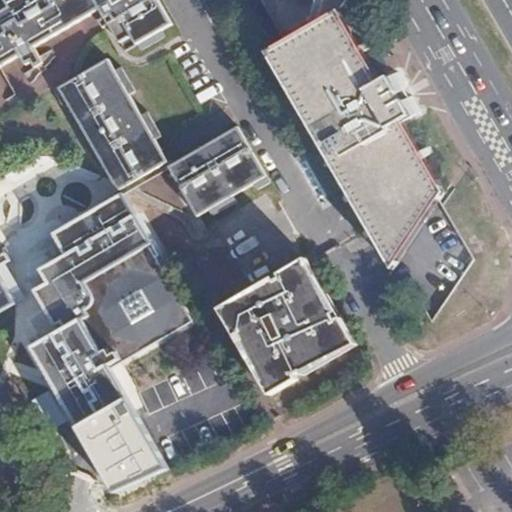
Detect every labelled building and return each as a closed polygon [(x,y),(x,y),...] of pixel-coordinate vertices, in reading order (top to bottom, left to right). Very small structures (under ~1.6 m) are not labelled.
[(0,67),(23,54),(26,62),(33,58),(35,61),(41,57),(35,47),(102,7),(126,49),(138,43),(141,50),(164,37),(160,30),(171,23),(158,0),(1,0),(0,1),(0,67)] [(260,0),(285,42),(334,13),(333,10),(340,4),(344,0),(260,0)] [(285,42),(269,52),(289,88),(292,94),(304,116),(308,122),(312,128),(329,157),(333,164),(345,184),(350,192),(353,198),(370,227),(374,234),(393,267),(444,192),(425,157),(421,151),(403,121),(421,111),(412,96),(409,98),(405,89),(407,88),(399,73),(381,82),(364,52),(360,46),(340,10),(334,13),(285,42)] [(369,42),(360,46),(364,52),(372,47),(369,42)] [(119,189),(167,161),(154,139),(160,136),(147,112),(141,115),(129,95),(135,91),(121,67),(115,70),(109,60),(61,88),(119,189)] [(292,94),(289,88),(280,92),(283,99),(292,94)] [(312,128),(308,122),(300,127),(304,134),(312,128)] [(258,189),(269,182),(237,127),(171,166),(199,214),(210,208),(214,213),(236,201),(232,195),(254,183),(258,189)] [(425,157),(434,152),(430,146),(421,151),(425,157)] [(320,162),(324,169),(333,164),(329,157),(320,162)] [(344,204),(353,198),(350,192),(341,197),(344,204)] [(113,227),(134,215),(122,194),(100,207),(113,227)] [(127,377),(131,383),(142,377),(150,371),(153,367),(155,365),(155,361),(155,358),(154,356),(149,348),(161,337),(167,331),(170,326),(174,319),(176,313),(176,306),(176,301),(174,295),(172,289),(169,284),(162,275),(155,265),(152,262),(144,247),(149,244),(134,215),(113,227),(100,207),(88,214),(91,220),(70,233),(66,227),(55,234),(66,254),(54,261),(70,289),(44,304),(56,326),(63,322),(65,328),(39,343),(59,377),(53,381),(59,391),(73,409),(81,418),(87,422),(88,423),(90,424),(94,425),(96,425),(100,423),(104,421),(101,415),(108,411),(107,408),(111,406),(117,402),(121,398),(123,395),(122,393),(122,391),(121,389),(117,382),(127,377)] [(91,220),(88,214),(66,227),(70,233),(91,220)] [(365,239),(374,234),(370,227),(361,232),(365,239)] [(161,337),(149,348),(193,322),(149,244),(144,247),(152,262),(155,265),(162,275),(169,284),(172,289),(174,295),(176,301),(176,306),(176,313),(174,319),(170,326),(167,331),(161,337)] [(0,310),(8,306),(0,291),(0,265),(4,263),(1,258),(0,258),(0,310)] [(236,335),(240,332),(270,395),(298,378),(297,373),(356,344),(342,319),(338,321),(307,258),(281,274),(283,279),(245,297),(245,296),(221,310),(236,335)] [(338,321),(342,319),(307,258),(338,321)] [(35,290),(44,304),(70,289),(54,261),(41,269),(48,282),(35,290)] [(245,296),(245,297),(283,279),(281,274),(245,296)] [(413,328),(428,320),(416,298),(404,306),(401,307),(413,328)] [(236,335),(270,395),(240,332),(236,335)] [(33,346),(53,381),(59,377),(39,343),(33,346)] [(121,389),(131,383),(127,377),(117,382),(121,389)] [(79,427),(87,422),(81,418),(73,409),(59,391),(79,427)] [(125,396),(123,395),(121,398),(117,402),(111,406),(107,408),(108,411),(127,400),(125,396)]
